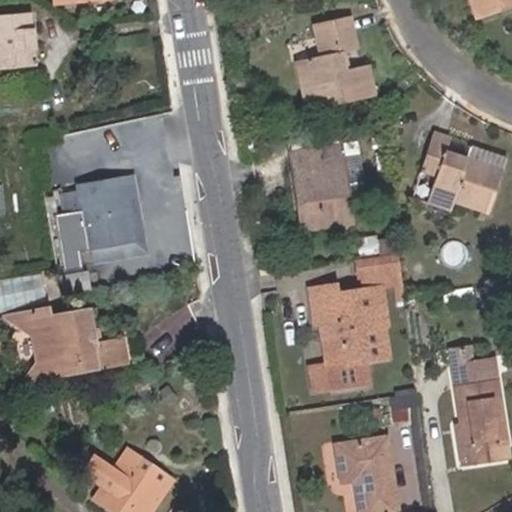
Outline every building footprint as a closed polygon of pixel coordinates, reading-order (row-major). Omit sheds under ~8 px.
[(297,56),(309,112),(374,98),(368,70),(347,74),(341,47),(355,43),(347,11),(315,18),(321,51),(297,56)] [(0,18),(0,67),(31,65),(26,16),(0,18)] [(441,149),(445,136),(428,131),(416,165),(433,172),(425,195),(448,203),(451,195),(486,205),(497,168),(441,149)] [(441,149),(497,168),(502,156),(445,136),(441,149)] [(294,153),(302,224),(350,218),(340,148),(294,153)] [(131,178),(123,179),(127,203),(135,202),(131,178)] [(144,255),(135,202),(127,203),(123,179),(72,186),(73,192),(56,195),(60,216),(62,216),(67,245),(56,247),(61,269),(78,267),(74,246),(80,244),(82,253),(87,252),(89,265),(144,255)] [(48,271),(0,275),(0,303),(51,299),(48,271)] [(324,322),(327,346),(341,344),(342,361),(358,359),(384,355),(379,314),(383,313),(380,289),(337,295),(336,287),(311,291),(315,322),(324,322)] [(14,314),(15,325),(25,331),(29,360),(43,358),(45,368),(71,365),(72,369),(122,362),(117,340),(86,344),(84,333),(87,333),(83,312),(44,316),(42,310),(14,314)] [(341,344),(327,346),(329,363),(342,361),(341,344)] [(362,386),(358,359),(342,361),(329,363),(312,365),(316,392),(362,386)] [(457,364),(466,424),(469,424),(474,461),(508,456),(494,359),(457,364)] [(469,424),(466,424),(461,425),(466,463),(474,461),(469,424)] [(340,446),(346,482),(357,480),(361,511),(399,511),(400,511),(389,439),(340,446)] [(128,447),(121,457),(166,488),(172,479),(128,447)] [(81,472),(101,486),(112,470),(92,457),(81,472)] [(112,470),(92,499),(110,511),(149,511),(166,488),(121,457),(112,470)]
